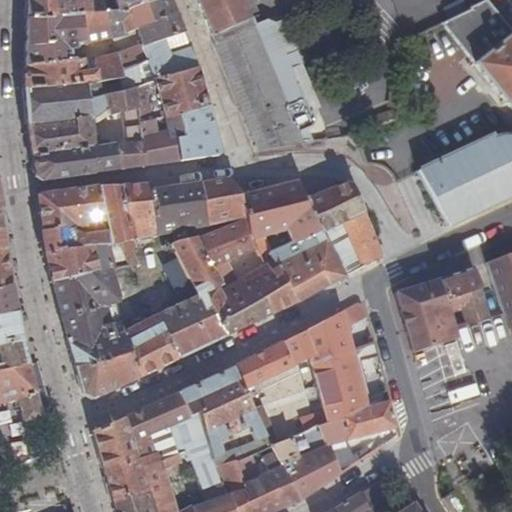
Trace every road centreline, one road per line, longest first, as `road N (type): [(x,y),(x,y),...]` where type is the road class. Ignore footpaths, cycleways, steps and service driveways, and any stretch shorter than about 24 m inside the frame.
road 1 (residential): [(375,278),(68,427)]
road 2 (tertiary): [(13,194),(68,427)]
road 3 (residential): [(239,170),(13,194)]
road 4 (residential): [(404,261),(359,182),(336,167),(239,170)]
road 5 (residential): [(182,0),(239,170)]
road 6 (residential): [(415,438),(375,278)]
road 7 (residential): [(297,511),(415,438)]
